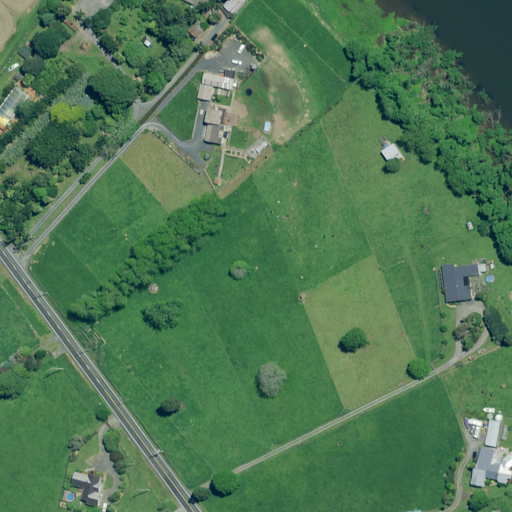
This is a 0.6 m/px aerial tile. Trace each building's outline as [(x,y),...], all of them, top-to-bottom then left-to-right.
[(248,0),(231,0),(225,7),(232,18),(248,0)] [(25,76),(21,72),(16,75),(20,80),(25,76)] [(200,98),(213,101),(216,86),(234,90),(236,79),(207,74),(205,85),(203,84),(200,98)] [(7,130),(31,95),(18,87),(0,113),(0,121),(0,125),(5,128),(7,130)] [(95,103),(88,95),(77,105),(84,113),(95,103)] [(226,111),(213,108),(210,122),(223,125),(226,111)] [(223,127),(211,125),(208,141),(225,144),(226,139),(221,138),(223,127)] [(406,158),(396,144),(392,147),(388,141),(383,144),(387,150),(385,152),(394,165),(406,158)] [(270,144),(268,142),(258,151),(261,154),(270,144)] [(489,271),(488,263),(458,267),(457,264),(445,265),(450,302),(475,299),(472,276),(482,275),(482,272),(489,271)] [(503,422),(493,420),(489,445),(499,447),(503,422)] [(502,483),(510,484),(511,479),(511,478),(511,454),(505,459),(503,466),(495,465),(498,450),(484,447),(480,468),(477,468),(474,485),(486,487),(488,477),(500,479),(502,483)] [(103,478),(77,473),(74,485),(80,486),(79,490),(84,491),(84,488),(86,488),(84,500),(89,501),(89,504),(101,507),(103,494),(101,494),(103,484),(101,484),(103,478)]
